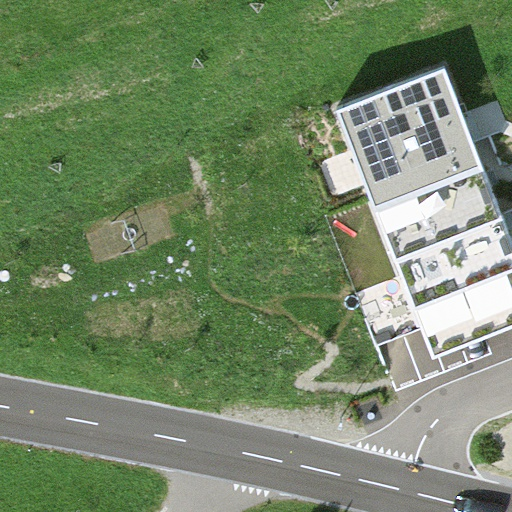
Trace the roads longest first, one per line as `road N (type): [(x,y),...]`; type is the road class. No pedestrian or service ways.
road 1 (tertiary): [(248,455),(0,405)]
road 2 (tertiary): [(411,491),(248,455)]
road 3 (residential): [(511,388),(453,411),(427,436),(411,491)]
